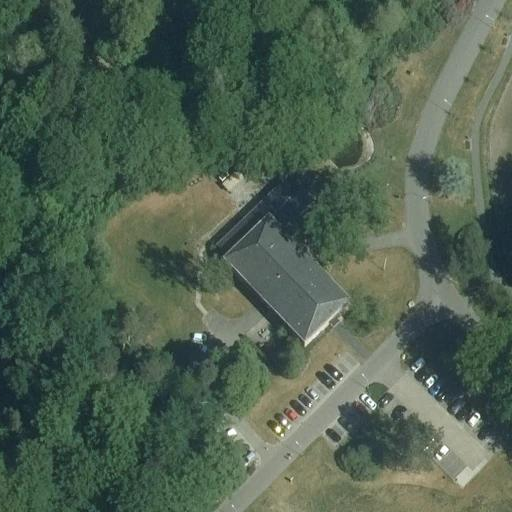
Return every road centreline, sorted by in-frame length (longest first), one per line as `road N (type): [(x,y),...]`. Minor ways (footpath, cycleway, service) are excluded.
road 1 (unclassified): [(441,302),(421,237),(416,179),(434,113),(488,0)]
road 2 (residential): [(229,511),(441,302)]
